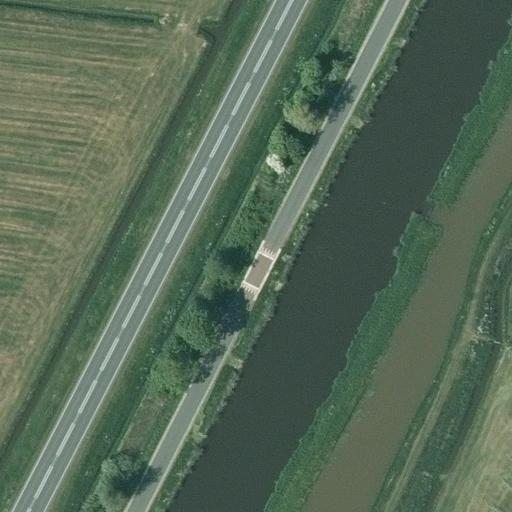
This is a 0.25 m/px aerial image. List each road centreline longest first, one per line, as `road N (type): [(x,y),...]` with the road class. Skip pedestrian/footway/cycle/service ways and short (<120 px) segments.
road 1 (unclassified): [(139,511),(404,0)]
road 2 (trunk): [(27,511),(291,0)]
road 3 (track): [(396,511),(511,210)]
